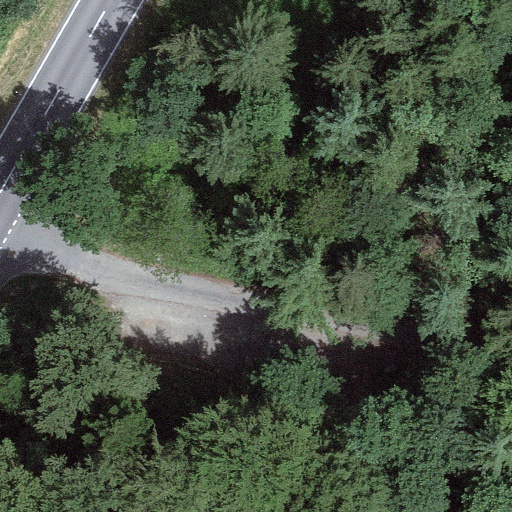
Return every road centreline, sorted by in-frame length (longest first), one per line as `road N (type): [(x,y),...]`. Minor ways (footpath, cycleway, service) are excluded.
road 1 (track): [(511,363),(407,348),(143,284),(0,230)]
road 2 (tertiary): [(0,180),(108,0)]
